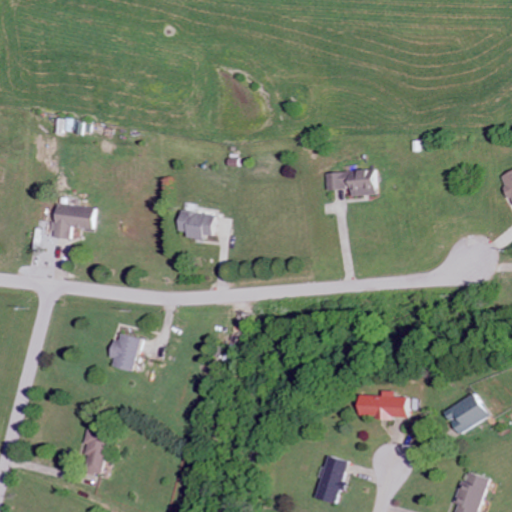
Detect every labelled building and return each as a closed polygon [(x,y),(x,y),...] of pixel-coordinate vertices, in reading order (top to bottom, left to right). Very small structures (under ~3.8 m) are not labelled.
[(356,196),(381,195),(379,170),(330,173),(331,190),(355,188),(356,196)] [(511,172),(503,176),(511,196),(511,172)] [(73,240),(75,228),(95,230),(98,208),(61,203),(59,223),(57,222),(55,238),(73,240)] [(181,231),(190,233),(189,235),(215,240),(220,216),(186,210),(181,231)] [(112,365),(137,372),(146,339),(125,334),(123,341),(119,340),(112,365)] [(415,419),(416,397),(402,397),(403,391),(392,391),(392,396),(370,395),(369,417),(415,419)] [(451,412),(465,435),(495,417),(482,394),(451,412)] [(87,471),(103,476),(115,430),(92,424),(87,444),(89,445),(86,455),(91,456),(87,471)] [(356,462),(337,456),(322,498),(343,505),(351,483),(349,482),(356,462)] [(482,511),(494,479),(473,472),(470,483),(465,481),(457,503),(462,505),(459,511),(482,511)]
